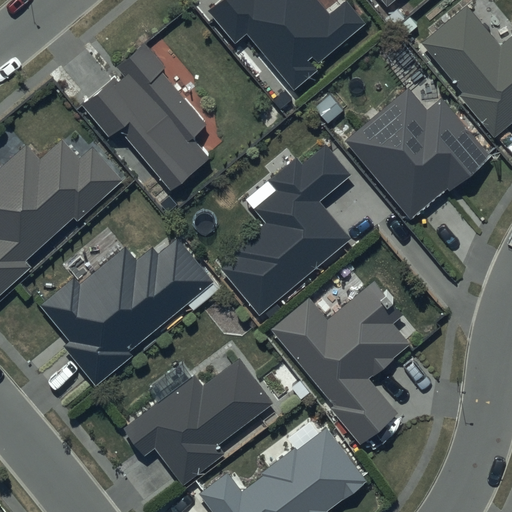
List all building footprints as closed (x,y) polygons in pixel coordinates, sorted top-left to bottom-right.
[(345,0),(329,14),(316,0),(222,0),(209,12),(236,43),(247,33),(294,88),(368,25),(346,0),(345,0)] [(511,35),(501,45),(467,5),(422,43),(463,92),(458,96),(494,138),(511,123),(511,35)] [(166,67),(145,43),(117,67),(121,71),(81,106),(109,138),(117,130),(171,192),(210,158),(190,136),(206,122),(162,71),(166,67)] [(427,110),(408,88),(344,142),(410,219),(446,188),(450,193),(493,156),(442,97),(427,110)] [(80,158),(62,138),(40,158),(27,144),(0,168),(0,292),(29,267),(24,262),(73,217),(77,222),(123,180),(93,146),(80,158)] [(351,175),(326,145),(303,164),(297,157),(267,182),(275,191),(253,209),(266,224),(216,266),(257,315),(348,238),(318,202),(351,175)] [(137,260),(125,246),(80,283),(75,278),(40,306),(70,342),(63,347),(96,386),(132,356),(129,352),(214,282),(178,238),(158,253),(153,247),(137,260)] [(402,315),(375,282),(328,321),(309,298),(271,330),(334,405),(329,409),(360,446),(399,414),(369,378),(410,344),(392,323),(402,315)] [(272,404),(239,359),(203,387),(194,376),(123,429),(145,457),(155,449),(183,486),(225,455),(217,445),(272,404)] [(326,511),(367,481),(326,427),(242,491),(227,472),(199,494),(212,511),(326,511)]
